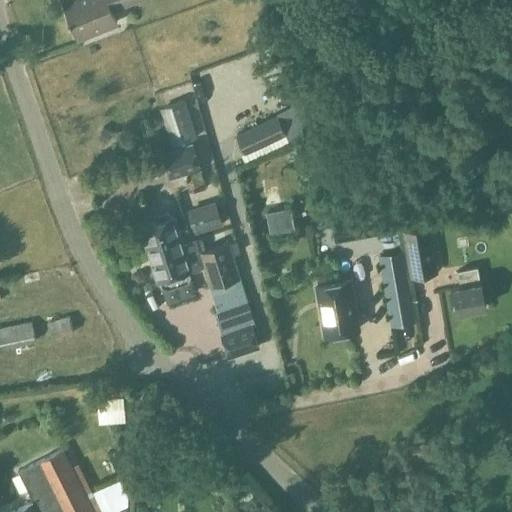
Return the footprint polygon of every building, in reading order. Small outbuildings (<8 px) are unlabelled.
[(70,0),(64,2),(77,39),(116,26),(110,10),(137,0),(70,0)] [(206,73),(191,80),(197,92),(212,85),(206,73)] [(160,108),(172,146),(197,139),(185,100),(160,108)] [(245,154),(287,134),(277,114),(236,134),(245,154)] [(113,133),(104,128),(99,139),(108,143),(113,133)] [(168,138),(160,134),(156,144),(164,147),(168,138)] [(193,143),(161,153),(170,179),(202,169),(193,143)] [(133,182),(134,193),(157,189),(155,179),(133,182)] [(215,201),(188,209),(196,234),(223,225),(215,201)] [(395,206),(377,210),(381,232),(399,229),(395,206)] [(158,219),(159,221),(141,227),(150,254),(181,243),(173,217),(170,218),(169,214),(167,213),(160,215),(158,219)] [(352,237),(348,215),(331,218),(335,240),(352,237)] [(430,227),(403,231),(408,264),(436,259),(430,227)] [(181,243),(150,254),(159,280),(161,279),(163,284),(168,287),(187,280),(190,275),(188,270),(190,270),(190,269),(204,265),(211,287),(240,277),(229,243),(201,252),(197,239),(182,244),(181,243)] [(240,252),(237,241),(229,243),(233,255),(240,252)] [(393,323),(415,319),(402,251),(380,255),(393,323)] [(458,271),(461,286),(451,288),(455,312),(486,305),(478,267),(458,271)] [(349,279),(317,285),(326,335),(358,329),(349,279)] [(69,307),(46,312),(52,338),(74,333),(69,307)] [(32,322),(0,327),(0,348),(36,342),(32,322)] [(252,324),(223,334),(230,355),(259,346),(252,324)] [(46,402),(2,407),(4,424),(48,418),(46,402)] [(36,500),(28,504),(32,511),(46,511),(60,505),(53,492),(84,476),(78,463),(73,466),(64,448),(19,471),(36,500)] [(32,511),(28,504),(11,511),(102,511),(94,494),(88,497),(86,493),(91,491),(84,476),(53,492),(60,505),(46,511),(32,511)]
